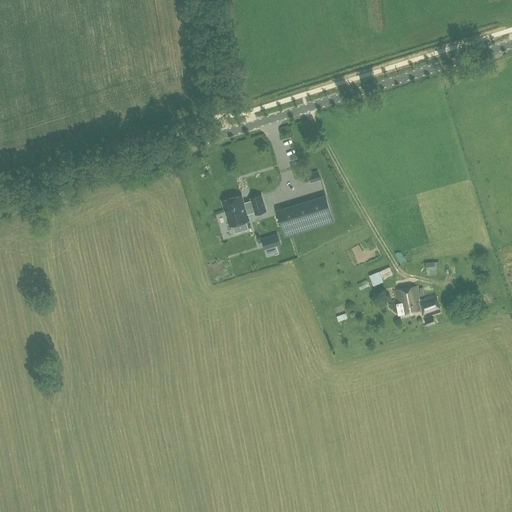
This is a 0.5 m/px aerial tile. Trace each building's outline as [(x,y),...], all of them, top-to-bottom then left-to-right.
[(258,154),(248,156),(253,181),(272,177),(269,158),(259,160),(258,154)] [(311,182),(321,179),(318,171),(308,174),(311,182)] [(242,175),(234,179),(239,191),(247,188),(242,175)] [(285,209),(282,200),(270,203),(272,212),(285,209)] [(241,203),(223,209),(231,234),(249,228),(247,222),(255,220),(256,221),(266,218),(261,203),(251,206),(252,208),(245,210),(243,211),(241,203)] [(330,205),(282,221),(290,245),(338,229),(330,205)] [(290,217),(296,215),(292,207),(287,208),(290,217)] [(425,262),(426,270),(436,269),(435,261),(425,262)] [(380,271),(383,278),(393,274),(390,266),(380,271)] [(421,309),(423,317),(441,311),(435,295),(420,300),(417,286),(397,290),(399,302),(396,303),(399,314),(421,309)] [(469,291),(455,296),(458,305),(463,304),(464,309),(474,306),(469,291)] [(336,316),(339,325),(346,323),(344,319),(347,318),(346,313),(336,316)] [(425,320),(427,326),(435,323),(433,317),(425,320)]
